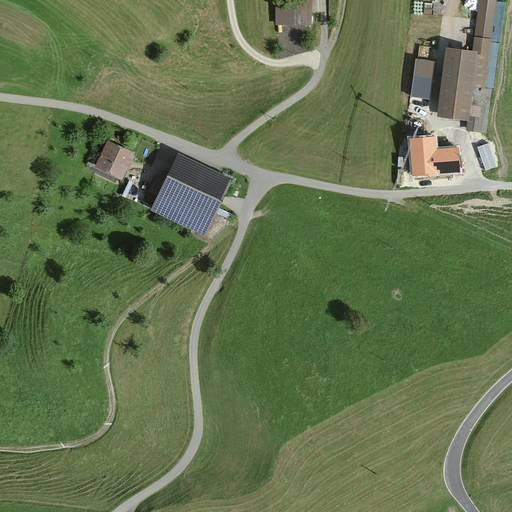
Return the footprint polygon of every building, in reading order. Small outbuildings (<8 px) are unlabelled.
[(507,7),(485,4),(477,56),(453,53),(444,113),(473,117),(471,130),(489,133),(507,7)] [(314,26),(314,6),(276,5),(276,26),(314,26)] [(437,65),(420,62),(417,79),(434,82),(437,65)] [(136,153),(112,142),(99,168),(124,179),(136,153)] [(460,152),(436,153),(437,175),(461,175),(460,152)] [(234,180),(181,154),(155,209),(208,235),(234,180)]
